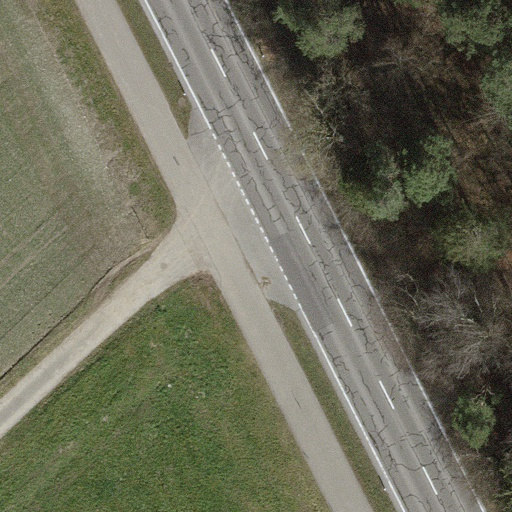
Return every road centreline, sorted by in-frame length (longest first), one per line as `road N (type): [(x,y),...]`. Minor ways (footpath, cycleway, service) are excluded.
road 1 (secondary): [(445,511),(187,0)]
road 2 (track): [(154,276),(0,421)]
road 3 (track): [(154,276),(212,222),(281,184)]
